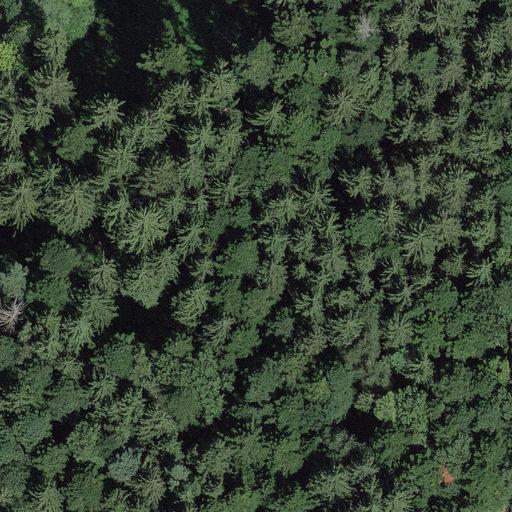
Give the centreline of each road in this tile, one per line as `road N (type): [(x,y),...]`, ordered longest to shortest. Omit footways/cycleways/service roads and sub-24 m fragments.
road 1 (track): [(209,511),(263,0)]
road 2 (residential): [(0,86),(73,30),(92,0)]
